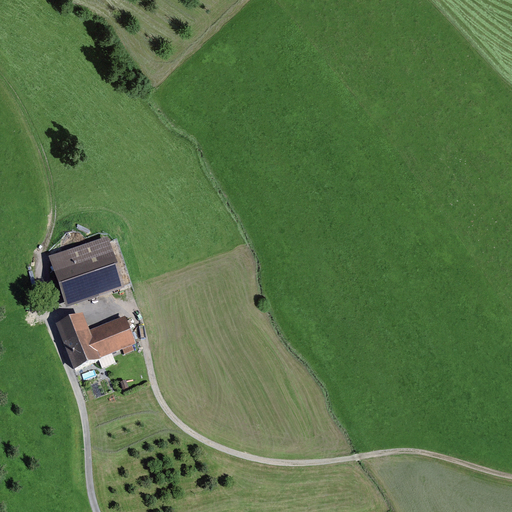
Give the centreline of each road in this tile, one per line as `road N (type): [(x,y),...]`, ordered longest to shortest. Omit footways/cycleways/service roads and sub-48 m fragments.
road 1 (track): [(98,511),(89,491),(91,423),(53,321),(97,311),(125,309),(135,318),(159,397),(203,440),(292,462),(396,447),(511,474)]
road 2 (track): [(55,321),(42,260),(54,213),(48,171),(0,75)]
